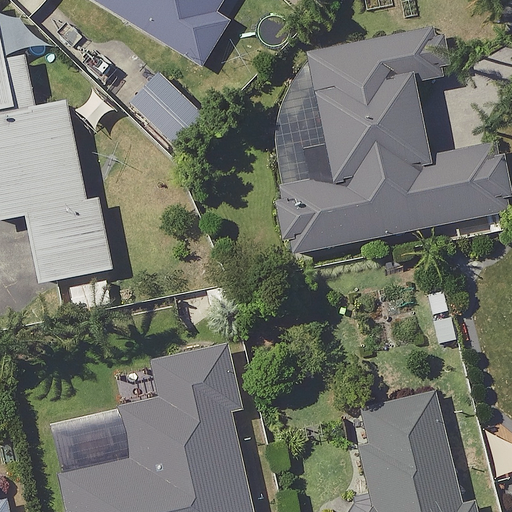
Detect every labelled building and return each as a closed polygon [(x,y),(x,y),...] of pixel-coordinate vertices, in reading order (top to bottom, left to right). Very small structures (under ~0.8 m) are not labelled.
[(86,0),(197,65),(235,0),(86,0)] [(6,5),(0,6),(0,230),(29,224),(44,292),(117,276),(101,204),(90,207),(68,110),(31,118),(6,5)] [(420,44),(314,67),(309,72),(305,77),(302,82),(298,87),(295,93),(292,98),(289,104),(286,110),(284,116),(282,122),(280,128),(279,134),(278,140),(277,147),(277,153),(287,201),(279,203),(293,266),(506,220),(493,157),(435,170),(421,103),(432,101),(420,44)] [(205,125),(159,81),(131,110),(177,154),(205,125)] [(255,281),(198,288),(202,320),(259,312),(255,281)] [(246,419),(232,356),(156,373),(163,402),(125,410),(53,426),(71,511),(254,511),(235,422),(246,419)] [(466,511),(435,394),(363,413),(369,439),(353,444),(369,503),(334,511),(466,511)]
